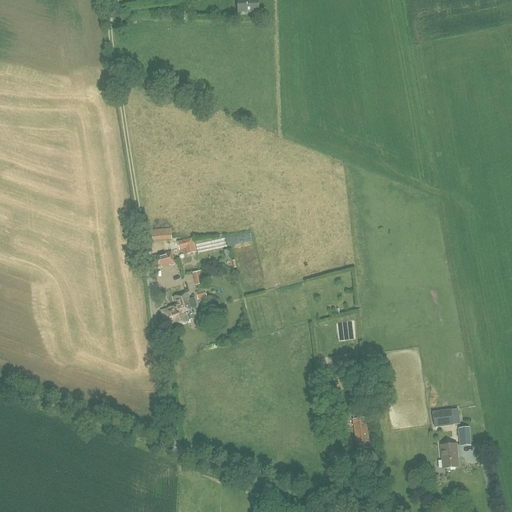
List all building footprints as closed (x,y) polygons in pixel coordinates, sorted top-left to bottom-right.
[(237,0),(238,13),(258,13),(257,0),(237,0)] [(191,239),(178,243),(180,250),(186,249),(187,254),(195,252),(191,239)] [(171,252),(154,257),(157,269),(161,268),(161,267),(170,265),(170,266),(174,265),(171,252)] [(197,285),(203,283),(200,272),(194,273),(197,285)] [(196,293),(198,299),(207,297),(205,291),(196,293)] [(278,291),(272,292),(275,308),(281,307),(278,291)] [(192,309),(192,308),(196,307),(194,299),(190,300),(188,293),(173,297),(176,306),(168,308),(168,309),(160,312),(164,328),(173,325),(173,326),(188,322),(185,312),(192,309)] [(451,410),(432,413),(434,428),(453,426),(453,425),(460,424),(458,410),(451,411),(451,410)] [(365,418),(353,420),(357,449),(369,448),(365,418)] [(458,429),(460,446),(470,445),(468,428),(458,429)] [(441,446),(443,469),(458,468),(456,444),(441,446)] [(149,464),(148,484),(170,485),(170,464),(149,464)]
